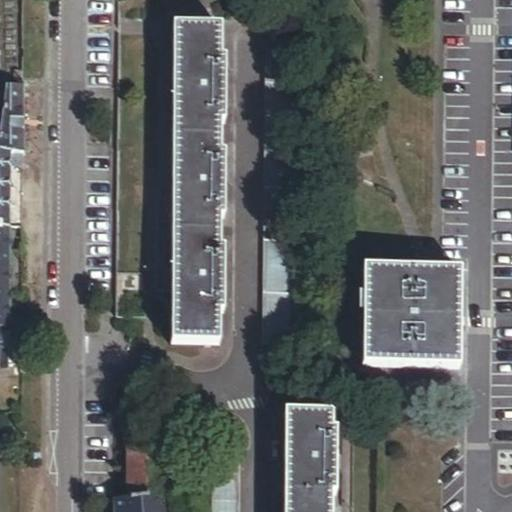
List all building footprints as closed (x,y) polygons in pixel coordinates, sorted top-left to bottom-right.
[(224,170),(218,170),(218,142),(225,142),(226,78),(219,78),(220,39),(177,38),(172,354),(216,355),(216,324),(223,324),(224,261),(216,261),(217,231),(224,231),(224,170)] [(264,53),(290,53),(290,40),(264,39),(264,53)] [(264,66),(290,66),(290,53),(264,53),(264,66)] [(264,79),(290,80),(290,66),(264,66),(264,79)] [(263,93),(290,93),(290,80),(264,79),(263,93)] [(263,106),(289,106),(290,93),(263,93),(263,106)] [(0,162),(8,162),(21,163),(21,96),(4,95),(0,124),(0,162)] [(263,119),(289,120),(289,106),(263,106),(263,119)] [(263,133),(289,133),(289,120),(263,119),(263,133)] [(263,146),(289,146),(289,133),(263,133),(263,146)] [(262,159),(289,160),(289,146),(263,146),(262,159)] [(262,173),(289,173),(289,160),(262,159),(262,173)] [(8,173),(20,177),(21,163),(8,162),(8,173)] [(262,186),(288,186),(289,173),(262,173),(262,186)] [(262,199),(288,200),(288,186),(262,186),(262,199)] [(262,213),(288,213),(288,200),(262,199),(262,213)] [(262,226),(288,226),(288,213),(262,213),(262,226)] [(261,239),(288,240),(288,226),(262,226),(261,239)] [(261,253),(287,253),(288,240),(261,239),(261,253)] [(261,266),(287,266),(287,253),(261,253),(261,266)] [(261,279),(287,280),(287,266),(261,266),(261,279)] [(364,374),(458,376),(459,278),(366,277),(364,374)] [(261,293),(287,293),(287,280),(261,279),(261,293)] [(260,306),(287,306),(287,293),(261,293),(260,306)] [(260,319),(286,320),(287,306),(260,306),(260,319)] [(260,333),(286,333),(286,320),(260,319),(260,333)] [(260,346),(286,346),(286,333),(260,333),(260,346)] [(260,359),(286,360),(286,346),(260,346),(260,359)] [(124,411),(124,456),(154,450),(136,408),(124,411)] [(323,511),(323,495),(330,495),(331,445),(324,445),(325,426),(277,425),(276,511),(323,511)] [(122,502),(160,497),(154,450),(124,456),(122,502)] [(208,471),(233,471),(233,458),(208,458),(208,471)] [(208,484),(233,485),(233,471),(208,471),(208,484)] [(208,498),(233,498),(233,485),(208,484),(208,498)] [(162,511),(160,497),(122,502),(110,504),(110,511),(162,511)] [(208,511),(233,511),(233,498),(208,498),(208,511)]
